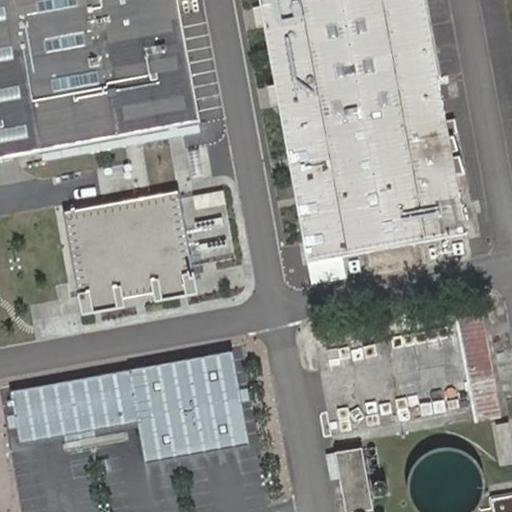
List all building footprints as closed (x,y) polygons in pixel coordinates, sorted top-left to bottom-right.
[(177,0),(0,0),(0,163),(202,127),(177,0)] [(425,0),(262,0),(310,265),(470,237),(425,0)] [(503,420),(484,316),(461,320),(478,419),(479,424),(503,420)] [(231,353),(12,393),(21,442),(138,421),(140,434),(146,462),(248,444),(231,353)] [(505,420),(493,422),(500,457),(511,455),(505,420)] [(363,449),(338,453),(349,511),(366,511),(374,511),(363,449)] [(481,511),(485,505),(488,493),(487,481),(482,469),(474,460),(463,453),(451,450),(439,451),(427,456),(418,464),(411,475),(408,487),(409,500),(414,511),(481,511)] [(511,511),(511,499),(492,502),(493,511),(511,511)]
